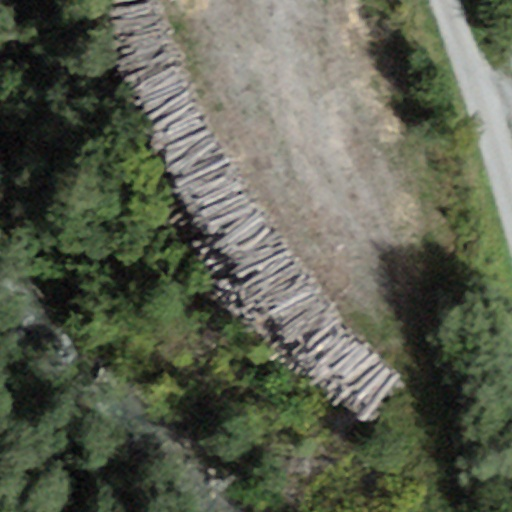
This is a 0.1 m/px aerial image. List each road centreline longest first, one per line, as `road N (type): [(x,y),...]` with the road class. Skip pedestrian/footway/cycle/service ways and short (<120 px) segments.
road 1 (residential): [(348,338),(274,0)]
road 2 (residential): [(440,0),(511,200)]
